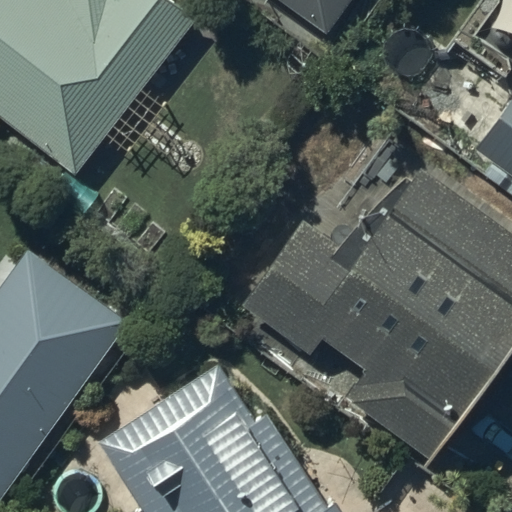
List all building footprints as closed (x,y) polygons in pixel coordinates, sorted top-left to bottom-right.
[(196,2),(192,0),(0,0),(0,106),(78,164),(196,2)] [(291,0),(325,24),(341,0),(291,0)] [(511,85),(477,135),(511,159),(511,85)] [(304,210),(243,289),(309,341),(323,323),(365,355),(344,383),(427,447),(444,425),(449,423),(453,421),(458,418),(462,415),(467,413),(471,410),(475,407),(479,404),(483,400),(487,397),(491,394),(495,390),(499,387),(502,383),(506,379),(509,375),(511,371),(511,214),(418,146),(339,234),(304,210)] [(0,493),(130,311),(28,238),(0,276),(0,493)] [(215,355),(99,429),(150,511),(352,511),(338,490),(323,499),(263,403),(250,411),(215,355)]
